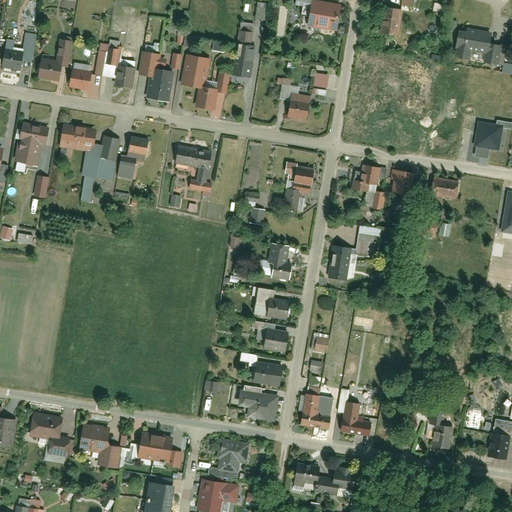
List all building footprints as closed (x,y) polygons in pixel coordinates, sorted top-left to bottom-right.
[(338,7),(308,2),(304,27),(334,31),(338,7)] [(404,12),(380,8),(376,35),(400,39),(404,12)] [(230,76),(253,79),(260,35),(238,31),(230,76)] [(485,63),(490,35),(468,31),(467,35),(459,34),(455,57),(485,63)] [(53,64),(33,62),(31,78),(54,82),(56,71),(65,72),(70,43),(57,41),(53,64)] [(22,55),(1,52),(0,58),(0,69),(19,73),(22,55)] [(161,56),(140,53),(135,78),(146,80),(143,103),(167,107),(172,73),(159,71),(161,56)] [(209,61),(184,56),(177,88),(194,91),(191,110),(210,113),(214,89),(204,87),(209,61)] [(114,88),(128,91),(131,69),(118,66),(114,88)] [(77,72),(68,70),(65,88),(86,92),(89,74),(77,72)] [(312,75),(309,97),(325,99),(327,77),(312,75)] [(286,117),(306,121),(309,103),(289,99),(286,117)] [(505,126),(480,121),(476,145),(500,150),(505,126)] [(39,148),(45,148),(49,130),(20,124),(16,143),(21,143),(16,165),(35,169),(39,148)] [(54,145),(91,150),(94,133),(58,127),(54,145)] [(116,163),(120,142),(102,139),(97,159),(116,163)] [(124,154),(145,157),(147,143),(127,140),(124,154)] [(208,175),(212,152),(175,146),(171,168),(208,175)] [(375,190),(378,169),(360,165),(356,188),(375,190)] [(287,185),(313,189),(315,171),(290,167),(287,185)] [(388,193),(409,197),(413,176),(391,172),(388,193)] [(35,179),(31,197),(43,199),(47,181),(35,179)] [(429,179),(425,197),(453,202),(456,183),(429,179)] [(386,195),(374,194),(372,209),(383,211),(386,195)] [(357,228),(353,252),(374,256),(376,244),(372,243),(373,238),(377,238),(378,230),(357,228)] [(268,247),(263,279),(284,282),(288,250),(268,247)] [(328,251),(326,263),(348,267),(350,254),(328,251)] [(326,263),(323,277),(346,281),(348,267),(326,263)] [(287,323),(290,304),(266,300),(263,318),(287,323)] [(315,332),(311,350),(327,354),(330,335),(315,332)] [(261,334),(258,350),(284,354),(286,337),(261,334)] [(252,364),(248,383),(279,388),(283,368),(252,364)] [(245,418),(272,422),(276,395),(236,390),(233,407),(246,409),(245,418)] [(297,426),(327,430),(329,417),(315,415),(317,397),(303,395),(297,426)] [(339,434),(367,439),(369,423),(356,421),(358,407),(343,405),(341,419),(339,434)] [(0,444),(11,447),(14,421),(0,418),(0,414),(1,409),(0,408),(0,444)] [(28,415),(25,437),(46,441),(44,454),(64,457),(66,443),(58,441),(61,421),(28,415)] [(431,425),(427,446),(444,449),(448,428),(431,425)] [(76,430),(74,449),(94,452),(93,465),(115,470),(118,445),(107,444),(109,434),(76,430)] [(489,435),(485,457),(503,459),(505,437),(489,435)] [(139,436),(136,460),(166,464),(168,451),(170,440),(139,436)] [(216,441),(213,458),(211,471),(236,477),(238,467),(248,468),(251,448),(216,441)] [(177,470),(181,453),(168,451),(165,468),(177,470)] [(290,465),(287,481),(309,486),(312,469),(290,465)] [(328,488),(349,492),(352,474),(331,471),(328,488)] [(205,480),(200,506),(218,510),(220,496),(231,498),(233,485),(205,480)] [(111,481),(100,487),(105,493),(115,487),(111,481)] [(151,483),(148,500),(170,504),(172,487),(151,483)] [(66,503),(72,495),(65,491),(59,499),(66,503)] [(111,502),(106,499),(101,507),(107,511),(111,502)] [(168,511),(170,504),(148,500),(145,511),(168,511)]
